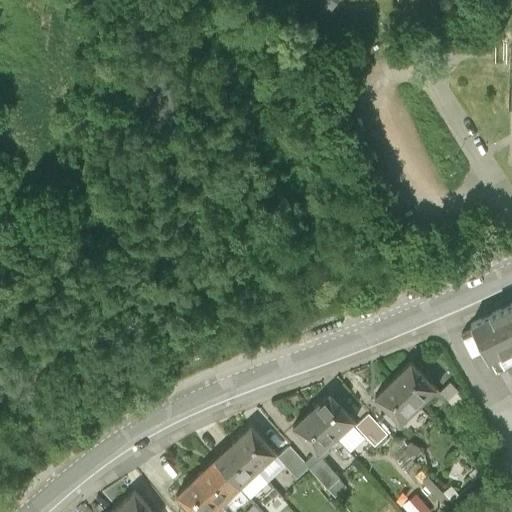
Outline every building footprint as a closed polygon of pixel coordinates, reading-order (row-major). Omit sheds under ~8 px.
[(319,0),(331,9),(337,0),(319,0)] [(511,300),(470,321),(472,327),(460,333),(470,353),(482,347),(488,358),(491,357),(511,346),(511,300)] [(511,346),(491,357),(511,393),(511,346)] [(409,359),(393,376),(418,402),(435,386),(409,359)] [(393,376),(374,394),(390,410),(385,414),(392,421),(396,417),(399,420),(418,402),(393,376)] [(440,389),(455,405),(465,396),(450,380),(440,389)] [(330,390),(311,407),(336,434),(354,418),(330,390)] [(311,407),(293,424),(318,451),(317,452),(320,454),(323,458),(331,450),(325,444),(336,434),(311,407)] [(369,411),(355,423),(374,444),(387,431),(369,411)] [(250,425),(233,441),(257,468),(275,452),(250,425)] [(233,441),(214,458),(238,485),(257,468),(233,441)] [(290,445),(277,457),(297,478),(310,466),(308,465),(290,445)] [(323,458),(320,454),(308,465),(310,466),(328,487),(339,477),(323,458)] [(214,458),(195,475),(219,502),(238,485),(214,458)] [(195,475),(176,492),(194,511),(208,511),(219,502),(195,475)] [(153,511),(134,491),(116,508),(119,511),(153,511)]
